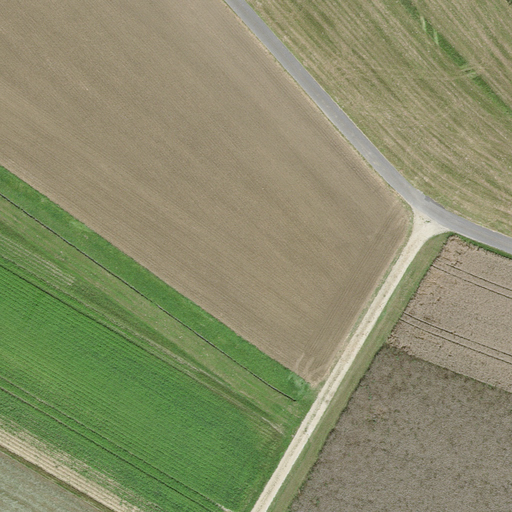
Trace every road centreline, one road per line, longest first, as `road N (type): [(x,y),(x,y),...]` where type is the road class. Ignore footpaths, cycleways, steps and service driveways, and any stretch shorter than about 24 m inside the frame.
road 1 (track): [(511,245),(409,192),(236,0)]
road 2 (track): [(259,511),(437,213)]
